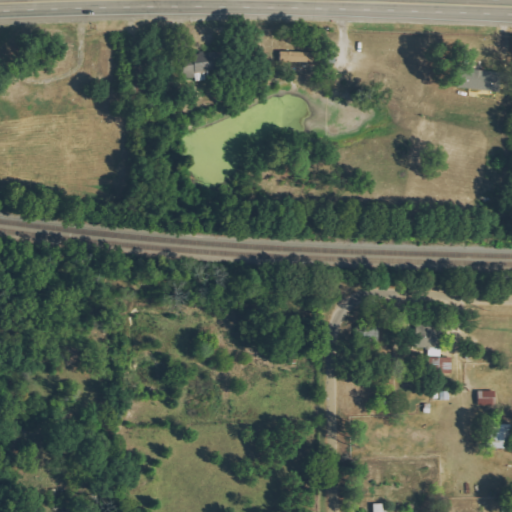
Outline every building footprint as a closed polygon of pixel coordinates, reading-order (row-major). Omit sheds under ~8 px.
[(323,52),(281,53),(282,65),(323,64),(323,52)] [(188,81),(219,80),(218,57),(197,58),(197,63),(187,64),(188,81)] [(504,73),(467,71),(466,90),(503,92),(504,73)] [(429,357),(444,357),(444,340),(430,339),(429,357)] [(481,406),(496,406),(497,392),(482,391),(481,406)]
